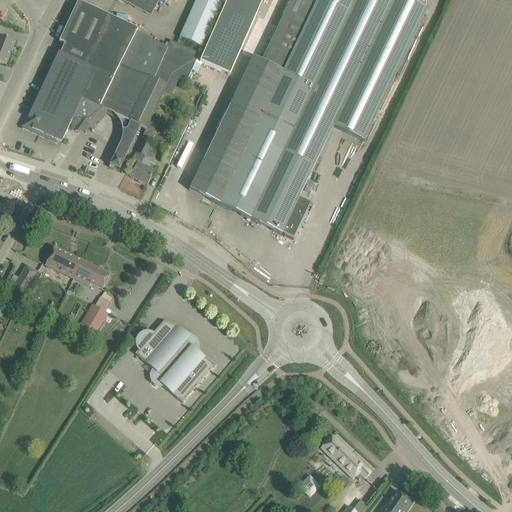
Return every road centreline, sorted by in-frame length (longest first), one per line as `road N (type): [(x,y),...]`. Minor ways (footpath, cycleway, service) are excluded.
road 1 (tertiary): [(222,275),(139,222),(40,180)]
road 2 (tertiary): [(234,398),(116,511)]
road 3 (tertiary): [(482,511),(369,397)]
